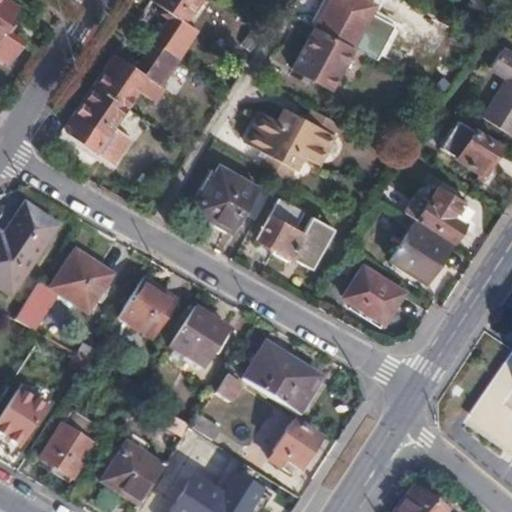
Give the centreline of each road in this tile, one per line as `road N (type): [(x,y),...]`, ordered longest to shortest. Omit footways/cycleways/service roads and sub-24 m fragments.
road 1 (residential): [(152,234),(414,383)]
road 2 (tertiary): [(511,232),(414,383)]
road 3 (residential): [(106,14),(12,155)]
road 4 (residential): [(12,155),(152,234)]
road 5 (residential): [(152,234),(236,98)]
road 6 (residential): [(391,424),(500,511)]
